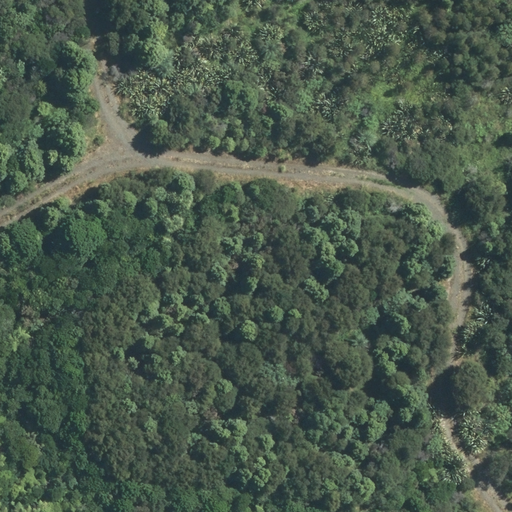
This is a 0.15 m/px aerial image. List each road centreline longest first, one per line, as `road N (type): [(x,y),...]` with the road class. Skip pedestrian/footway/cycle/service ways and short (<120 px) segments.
road 1 (track): [(493,511),(458,470),(446,336),(458,254),(448,209),(340,170),(140,162),(0,218)]
road 2 (track): [(100,0),(120,133)]
